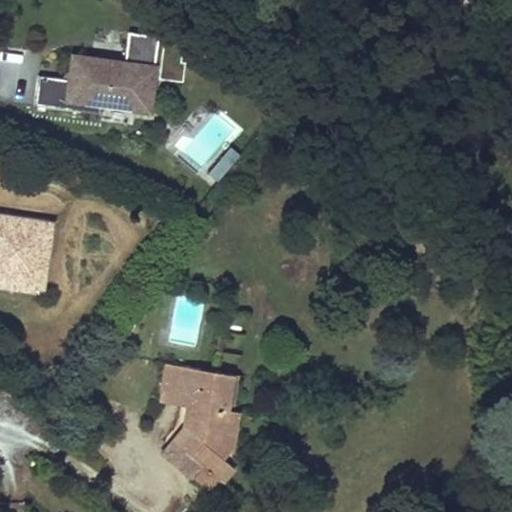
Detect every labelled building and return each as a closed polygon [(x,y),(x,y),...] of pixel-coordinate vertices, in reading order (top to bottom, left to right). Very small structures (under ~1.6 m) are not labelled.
[(135,109),(143,44),(114,40),(110,70),(78,66),(78,62),(63,60),(63,64),(59,64),(56,87),(24,83),(20,113),(85,121),(87,112),(108,114),(109,106),(135,109)] [(135,118),(135,109),(109,106),(108,114),(135,118)] [(0,231),(0,292),(23,296),(28,297),(32,268),(26,268),(31,236),(0,231)] [(0,292),(0,302),(22,305),(23,296),(0,292)] [(222,386),(158,375),(153,410),(183,415),(179,442),(169,455),(193,476),(182,489),(196,501),(216,476),(208,462),(217,446),(221,420),(216,419),(222,386)] [(216,419),(221,420),(227,387),(222,386),(216,419)] [(221,420),(217,446),(223,447),(227,421),(221,420)]
